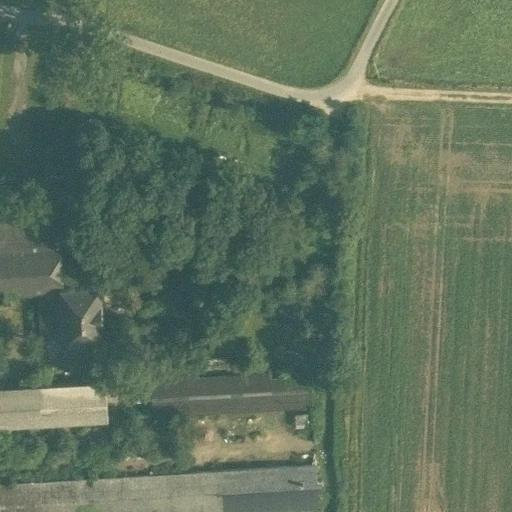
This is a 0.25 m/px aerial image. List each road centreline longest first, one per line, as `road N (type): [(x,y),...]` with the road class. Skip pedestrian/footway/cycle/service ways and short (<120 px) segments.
road 1 (unclassified): [(391,0),(343,84),(314,98),(97,32),(0,12)]
road 2 (track): [(343,84),(511,94)]
